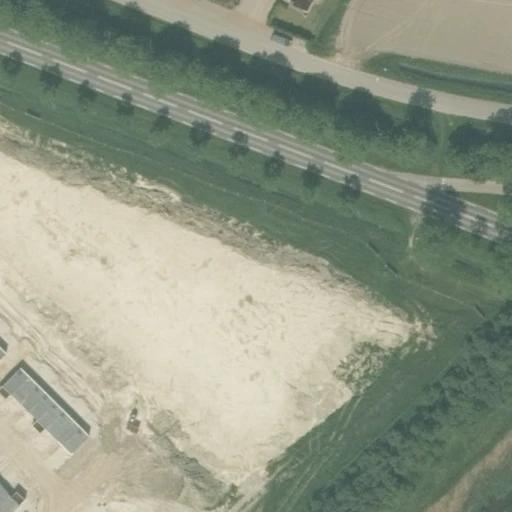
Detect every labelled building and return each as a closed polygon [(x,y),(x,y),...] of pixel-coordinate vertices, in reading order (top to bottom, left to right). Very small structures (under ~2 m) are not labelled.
[(289,0),(290,0),(306,9),(311,0),(289,0)] [(19,362),(1,380),(9,388),(35,414),(53,397),(19,362)] [(1,380),(0,380),(0,389),(4,394),(9,388),(1,380)] [(53,397),(35,414),(44,423),(70,448),(87,431),(53,397)] [(35,414),(30,419),(38,428),(44,423),(35,414)] [(0,480),(0,511),(6,511),(19,499),(10,491),(0,480)] [(16,485),(10,491),(19,499),(24,494),(16,485)]
